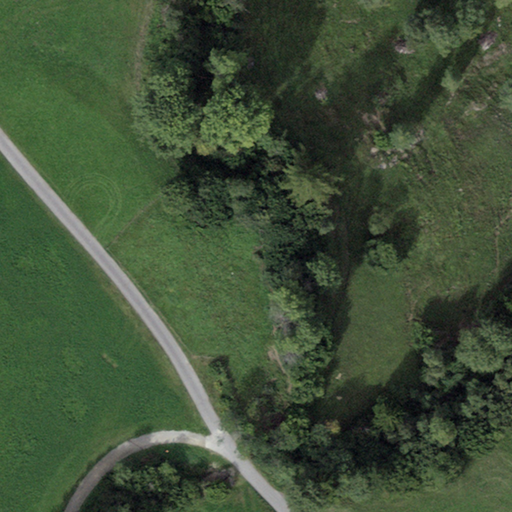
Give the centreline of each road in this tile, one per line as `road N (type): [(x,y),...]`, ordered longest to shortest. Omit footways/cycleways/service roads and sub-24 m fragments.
road 1 (track): [(0,137),(170,342),(231,451)]
road 2 (track): [(70,511),(80,487),(124,444),(164,435),(231,451)]
